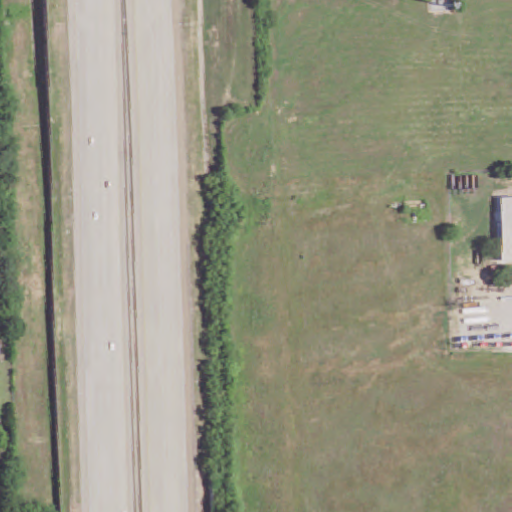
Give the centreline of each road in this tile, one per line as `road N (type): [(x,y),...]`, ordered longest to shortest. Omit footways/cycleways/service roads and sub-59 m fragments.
road 1 (motorway): [(166,511),(149,0)]
road 2 (motorway): [(100,0),(112,511)]
